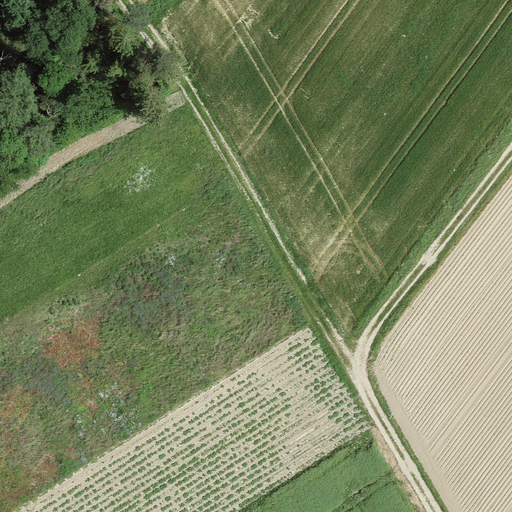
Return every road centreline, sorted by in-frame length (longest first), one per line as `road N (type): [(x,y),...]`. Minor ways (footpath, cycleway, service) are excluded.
road 1 (track): [(435,511),(225,146),(125,0)]
road 2 (track): [(511,144),(377,319),(364,342),(363,387)]
